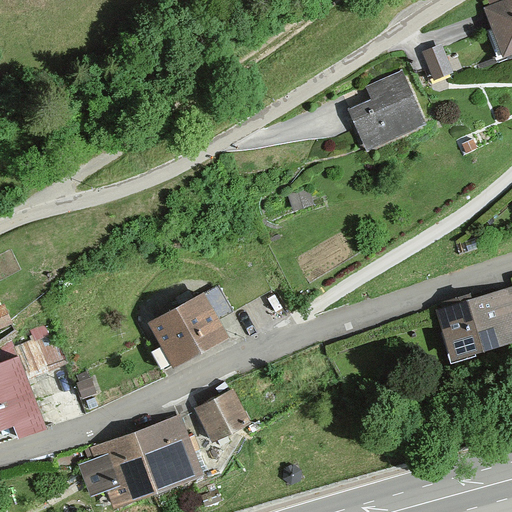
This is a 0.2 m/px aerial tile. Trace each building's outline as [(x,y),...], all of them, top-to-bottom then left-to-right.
[(511,5),(486,16),(503,59),(511,55),(511,5)] [(429,48),(439,77),(460,70),(450,41),(429,48)] [(370,101),(349,110),(365,149),(427,123),(404,69),(364,86),(370,101)] [(135,306),(164,364),(217,339),(188,280),(135,306)] [(511,327),(501,286),(418,308),(431,356),(511,334),(511,327)] [(0,356),(0,438),(36,426),(10,353),(0,356)] [(177,403),(193,442),(233,425),(217,386),(177,403)] [(71,448),(96,511),(186,475),(161,413),(71,448)]
